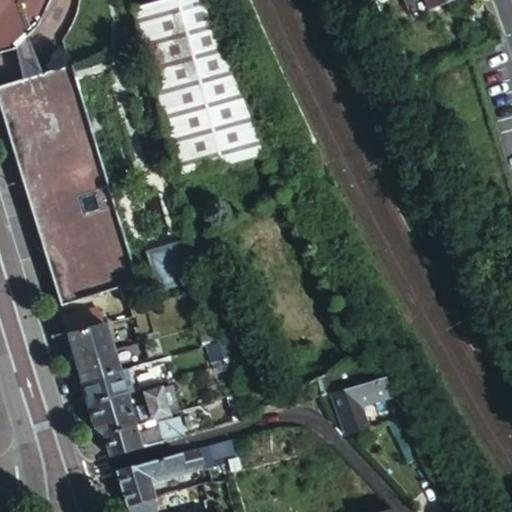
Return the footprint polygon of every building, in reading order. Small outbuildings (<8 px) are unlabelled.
[(0,0),(0,28),(4,44),(10,42),(38,22),(49,0),(0,0)] [(173,173),(271,146),(262,125),(250,94),(238,68),(225,38),(213,9),(208,0),(164,0),(130,9),(132,14),(129,16),(134,33),(173,173)] [(140,282),(73,57),(0,79),(0,110),(58,305),(140,282)] [(192,275),(182,243),(147,253),(156,285),(192,275)] [(69,332),(66,332),(68,339),(74,358),(97,352),(114,347),(106,321),(104,322),(100,307),(64,318),(69,332)] [(143,324),(139,312),(117,318),(121,330),(143,324)] [(215,322),(199,326),(204,343),(219,339),(215,322)] [(120,370),(114,347),(97,352),(74,358),(79,374),(81,381),(120,370)] [(127,392),(136,389),(129,367),(120,370),(81,381),(86,400),(87,403),(127,392)] [(141,388),(156,384),(153,371),(138,375),(141,388)] [(374,383),(332,394),(336,412),(342,410),(350,432),(365,428),(357,406),(381,399),(374,383)] [(136,424),(169,414),(162,388),(145,393),(148,404),(132,409),(127,392),(87,403),(94,427),(104,433),(136,424)] [(342,410),(336,412),(344,434),(350,432),(342,410)] [(112,455),(163,441),(159,428),(139,433),(136,424),(104,433),(112,455)] [(233,455),(229,441),(179,455),(114,474),(124,511),(154,511),(151,499),(147,483),(189,473),(202,469),(200,465),(223,458),(233,455)] [(233,457),(224,460),(227,474),(237,472),(233,457)] [(202,469),(189,473),(192,482),(205,478),(202,469)] [(161,496),(151,499),(154,511),(158,511),(165,510),(161,496)]
